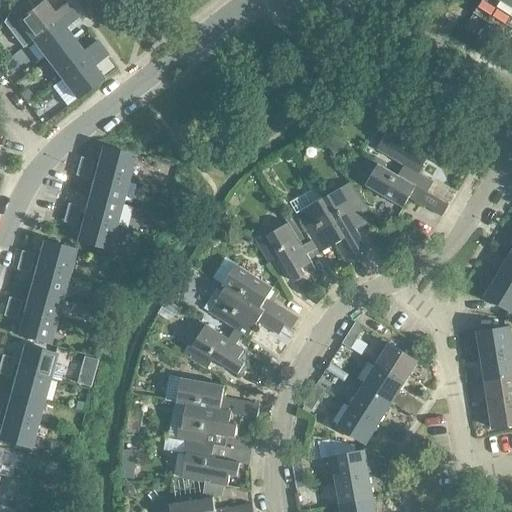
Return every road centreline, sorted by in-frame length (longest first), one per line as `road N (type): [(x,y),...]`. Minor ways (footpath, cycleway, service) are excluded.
road 1 (residential): [(392,280),(337,311),(292,381),(272,469),(278,511)]
road 2 (residential): [(249,0),(46,160)]
road 3 (tertiary): [(511,128),(319,0)]
road 4 (residential): [(465,475),(439,326),(392,280)]
road 5 (residential): [(511,150),(447,248),(392,280)]
